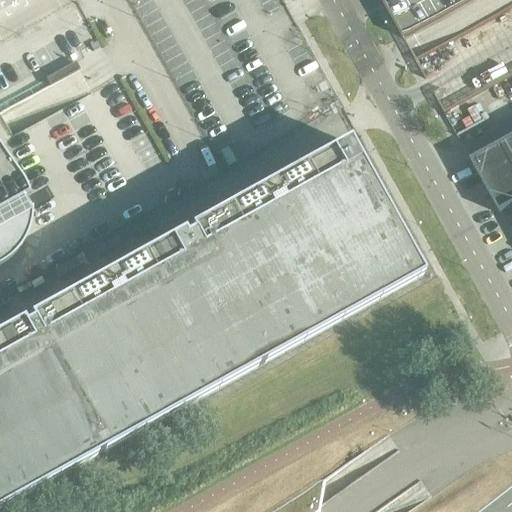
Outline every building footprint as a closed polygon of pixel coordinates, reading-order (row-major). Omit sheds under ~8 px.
[(511,0),(380,0),(389,15),(415,62),(511,8),(511,0)] [(75,63),(45,79),(49,87),(79,71),(75,63)] [(0,119),(0,114),(49,87),(45,79),(0,104),(0,144),(5,142),(11,139),(7,132),(1,122),(0,119)] [(511,138),(471,161),(470,162),(499,214),(511,206),(511,138)] [(346,141),(20,320),(0,331),(0,507),(179,409),(424,276),(346,141)] [(21,182),(0,152),(0,265),(3,264),(8,261),(10,258),(13,255),(17,251),(19,247),(22,244),(23,241),(25,237),(26,235),(27,231),(28,228),(29,224),(30,220),(30,216),(30,212),(29,209),(30,208),(30,207),(31,206),(31,205),(31,204),(30,203),(29,202),(28,201),(27,201),(26,201),(24,201),(23,199),(27,196),(26,193),(25,189),(23,185),(21,182)] [(313,511),(316,510),(310,502),(305,495),(277,511),(313,511)]
